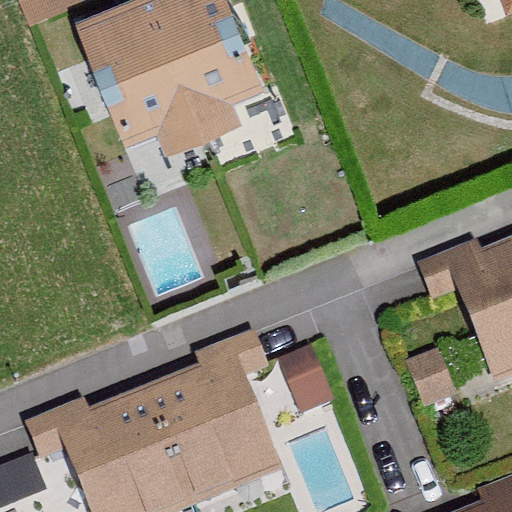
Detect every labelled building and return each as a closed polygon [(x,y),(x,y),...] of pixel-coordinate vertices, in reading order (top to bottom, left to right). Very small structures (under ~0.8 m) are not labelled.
[(22,0),(30,19),(75,0),(22,0)] [(242,0),(166,0),(96,29),(146,149),(281,94),(242,0)] [(511,254),(465,271),(509,392),(511,390),(511,254)] [(299,409),(332,399),(317,348),(283,358),(299,409)] [(107,511),(216,511),(292,481),(247,370),(78,439),(107,511)] [(31,451),(0,465),(0,507),(47,487),(31,451)]
